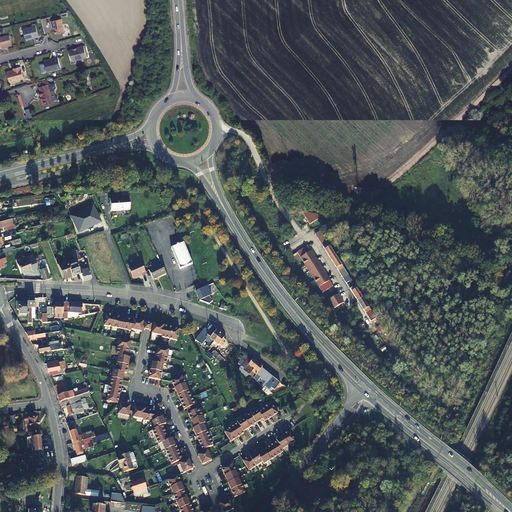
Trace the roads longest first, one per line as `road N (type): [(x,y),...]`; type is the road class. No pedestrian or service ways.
road 1 (track): [(511,68),(358,207),(301,237)]
road 2 (residential): [(153,298),(135,389),(166,396),(200,474)]
road 3 (primary): [(511,510),(378,393)]
road 4 (primary): [(371,400),(505,511)]
road 5 (residential): [(153,298),(228,322),(237,340),(287,381)]
road 6 (residential): [(0,294),(56,288),(153,298)]
road 7 (track): [(324,509),(373,463),(399,463),(418,487),(403,511)]
road 8 (residential): [(301,237),(246,138),(217,131)]
